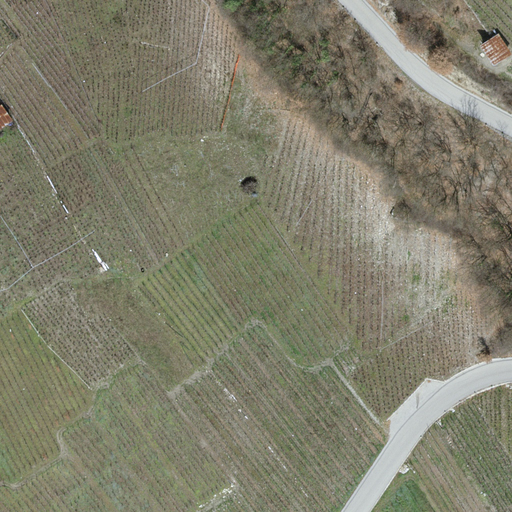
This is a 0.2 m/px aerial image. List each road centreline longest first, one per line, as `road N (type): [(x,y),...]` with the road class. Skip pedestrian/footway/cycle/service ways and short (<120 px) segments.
road 1 (unclassified): [(511,372),(461,388),(431,414),(361,511)]
road 2 (unclassified): [(352,0),(381,34),(511,122)]
